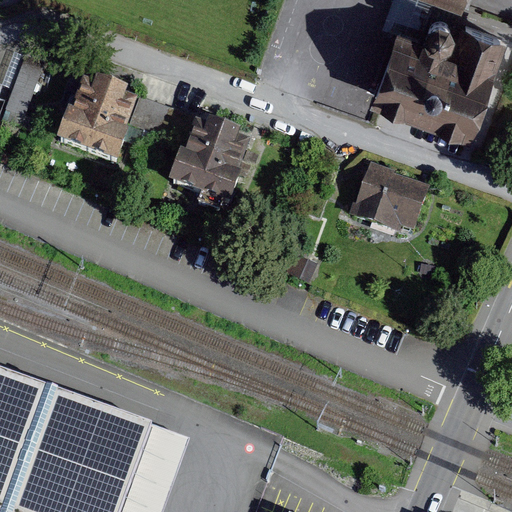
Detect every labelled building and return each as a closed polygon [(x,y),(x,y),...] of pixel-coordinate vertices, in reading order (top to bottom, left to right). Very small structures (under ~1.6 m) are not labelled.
[(438,0),(462,9),(465,0),(438,0)] [(495,49),(407,19),(380,95),(469,125),(495,49)] [(7,112),(25,119),(48,57),(30,50),(27,58),(7,112)] [(136,105),(86,87),(64,149),(114,167),(136,105)] [(262,136),(203,117),(178,190),(236,210),(262,136)] [(436,189),(374,167),(357,215),(420,237),(436,189)] [(317,267),(294,258),(287,276),(310,285),(317,267)] [(130,511),(161,431),(0,374),(0,511),(2,511),(130,511)]
